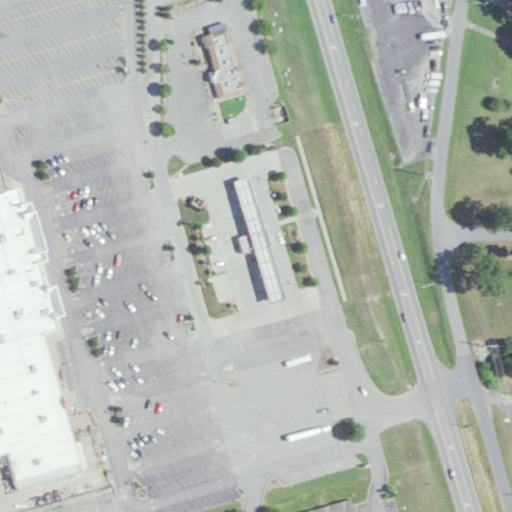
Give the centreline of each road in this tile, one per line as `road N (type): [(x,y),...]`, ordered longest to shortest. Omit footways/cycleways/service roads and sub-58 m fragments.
road 1 (trunk): [(470,511),(320,0)]
road 2 (residential): [(470,376),(438,234),(437,195),(462,0)]
road 3 (residential): [(510,511),(470,376),(436,392)]
